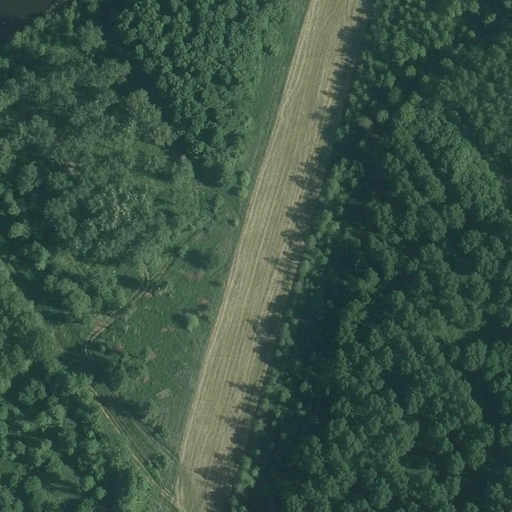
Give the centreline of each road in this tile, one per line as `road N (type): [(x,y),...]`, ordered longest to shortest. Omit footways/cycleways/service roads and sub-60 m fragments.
road 1 (track): [(87,0),(167,126),(242,219),(163,511)]
road 2 (track): [(190,511),(180,464),(154,444),(80,346),(62,347),(0,260)]
